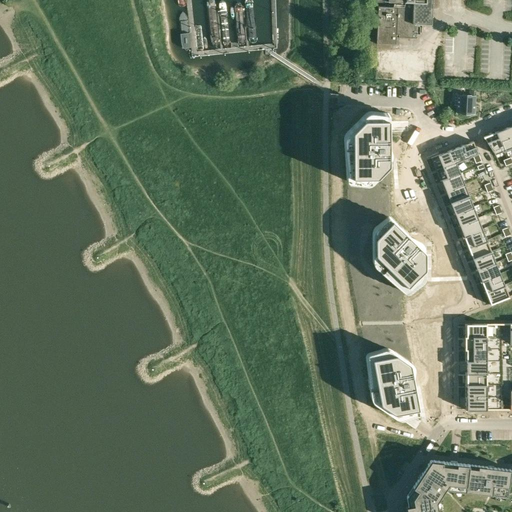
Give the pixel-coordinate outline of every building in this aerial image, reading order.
[(192,53),(185,0),(176,0),(182,54),(192,53)] [(204,0),(194,0),(199,52),(209,51),(204,0)] [(216,0),(206,0),(211,50),(221,49),(216,0)] [(256,0),(248,0),(250,45),(259,45),(256,0)] [(270,0),(261,0),(263,43),(273,44),(270,0)] [(377,7),(376,44),(395,45),(396,38),(417,39),(417,25),(431,25),(432,0),(382,0),(383,1),(393,2),(392,7),(377,7)] [(456,111),(465,112),(474,112),(475,95),(457,94),(457,99),(454,99),(454,103),(457,104),(456,111)] [(348,163),(346,163),(347,178),(348,180),(375,180),(388,166),(389,164),(389,132),(388,121),(388,116),(363,116),(348,131),(348,163)] [(511,144),(505,128),(496,132),(503,150),(511,146),(511,144)] [(496,132),(483,137),(494,154),(503,150),(496,132)] [(473,141),(455,148),(460,160),(472,156),(478,153),(473,141)] [(455,148),(430,158),(435,170),(460,160),(455,148)] [(460,160),(435,170),(440,181),(460,173),(456,162),(460,160)] [(460,173),(440,181),(444,192),(464,184),(460,173)] [(464,184),(444,192),(444,193),(446,192),(450,203),(469,195),(464,184)] [(469,195),(450,203),(454,213),(453,214),(473,206),(469,195)] [(473,206),(453,214),(457,226),(478,217),(473,206)] [(478,217),(457,226),(462,237),(482,229),(478,217)] [(372,236),(372,256),(396,280),(394,282),(394,283),(405,293),(425,273),(425,252),(390,218),(372,236)] [(482,229),(462,237),(466,248),(486,240),(482,229)] [(486,240),(466,248),(468,248),(472,258),(491,251),(486,240)] [(491,251),(472,258),(476,269),(475,270),(495,262),(491,251)] [(495,262),(475,270),(480,281),(500,273),(495,262)] [(500,273),(480,281),(484,292),(504,284),(500,273)] [(504,284),(484,292),(489,304),(509,296),(504,284)] [(464,324),(464,337),(486,337),(486,324),(464,324)] [(464,337),(464,349),(486,349),(486,337),(464,337)] [(464,349),(465,361),(486,361),(486,349),(464,349)] [(366,356),(366,358),(367,373),(371,372),(376,404),(394,416),(409,413),(419,411),(410,362),(393,351),(367,355),(366,356)] [(465,372),(465,373),(486,373),(486,361),(465,361),(466,361),(466,372),(465,372)] [(465,373),(465,385),(486,385),(486,373),(465,373)] [(465,385),(465,397),(486,397),(486,385),(465,385)] [(465,397),(465,410),(486,410),(486,397),(465,397)] [(444,489),(463,491),(467,465),(429,460),(405,497),(407,511),(437,511),(435,502),(444,489)] [(509,470),(467,465),(463,491),(506,497),(506,495),(509,470)]
